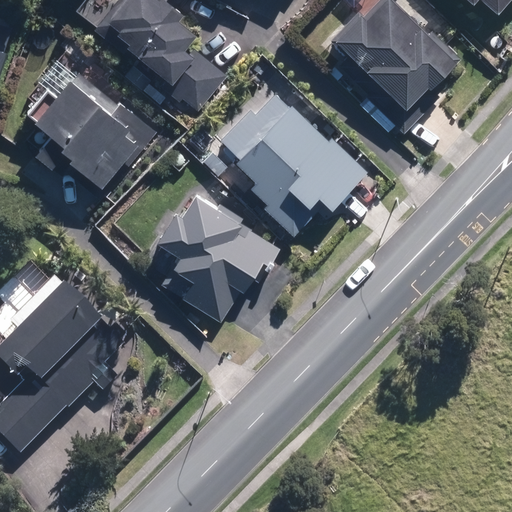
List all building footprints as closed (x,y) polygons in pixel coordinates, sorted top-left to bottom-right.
[(182,0),(115,0),(108,8),(141,36),(132,47),(174,83),(167,92),(192,115),(228,73),(192,41),(200,32),(184,18),(192,9),(182,0)] [(335,29),(411,102),(432,80),(436,84),(464,55),(406,0),(381,0),(367,15),(358,6),(335,29)] [(0,78),(12,39),(0,35),(0,78)] [(53,87),(32,109),(108,179),(126,160),(133,166),(164,131),(125,95),(117,103),(81,69),(59,93),(53,87)] [(371,168),(299,100),(291,109),(268,88),(222,136),(229,142),(221,150),(235,163),(239,159),(259,178),(251,186),(298,231),(330,197),(337,204),(371,168)] [(254,291),(282,244),(241,219),(246,211),(202,185),(191,203),(184,199),(160,238),(181,251),(162,282),(223,319),(244,285),(254,291)] [(0,431),(23,455),(96,382),(106,392),(122,376),(105,359),(119,345),(102,328),(112,318),(62,268),(53,278),(34,259),(0,291),(0,300),(3,304),(0,306),(0,330),(12,343),(0,355),(0,398),(5,404),(0,408),(0,431)]
